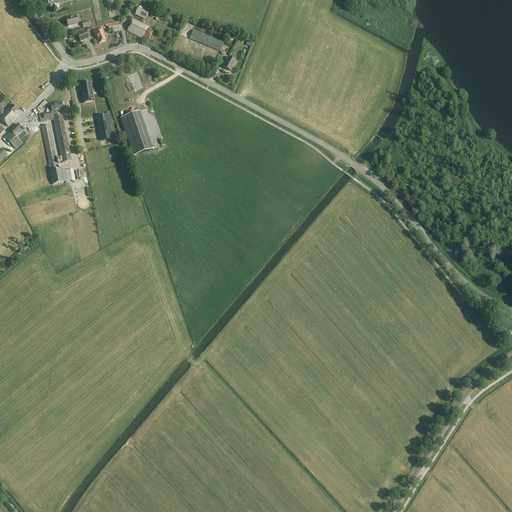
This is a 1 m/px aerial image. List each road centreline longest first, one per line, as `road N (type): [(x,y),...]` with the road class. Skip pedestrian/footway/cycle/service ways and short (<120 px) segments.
road 1 (unclassified): [(511,310),(462,280),(374,180),(322,143),(141,47),(74,63),(22,0)]
road 2 (tertiary): [(391,511),(467,391),(511,357)]
